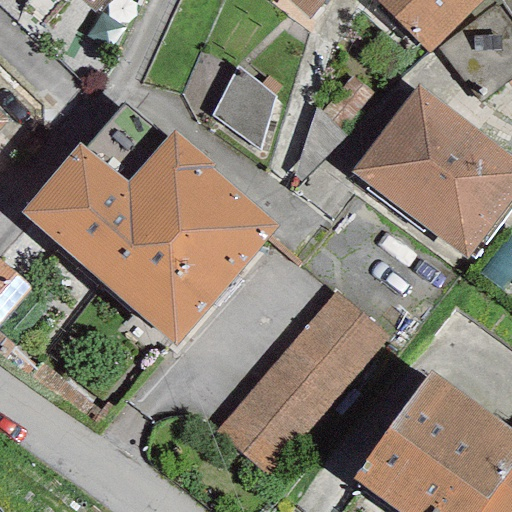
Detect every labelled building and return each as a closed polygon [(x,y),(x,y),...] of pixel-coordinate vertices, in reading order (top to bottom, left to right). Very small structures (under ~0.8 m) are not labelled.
[(81,0),(92,9),(100,0),(81,0)] [(296,0),(306,8),(313,0),(296,0)] [(375,0),(421,46),(466,0),(375,0)] [(511,0),(495,0),(511,21),(511,0)] [(478,104),(511,77),(511,27),(494,4),(436,50),(478,104)] [(272,96),(233,67),(209,120),(257,148),(272,96)] [(337,130),(370,92),(351,76),(319,113),(337,130)] [(461,249),(511,182),(511,174),(416,101),(361,173),(461,249)] [(337,130),(319,113),(312,104),(291,176),(302,180),(347,135),(337,130)] [(168,151),(122,111),(29,217),(173,341),(266,233),(199,174),(202,170),(173,145),(168,151)] [(0,316),(27,286),(0,262),(0,316)] [(264,475),(384,335),(340,298),(221,437),(264,475)] [(0,357),(26,377),(36,366),(0,337),(0,357)] [(36,366),(26,377),(96,431),(114,409),(107,403),(99,413),(36,366)] [(478,511),(511,465),(511,453),(425,392),(362,481),(406,511),(478,511)] [(511,511),(511,465),(478,511),(511,511)]
